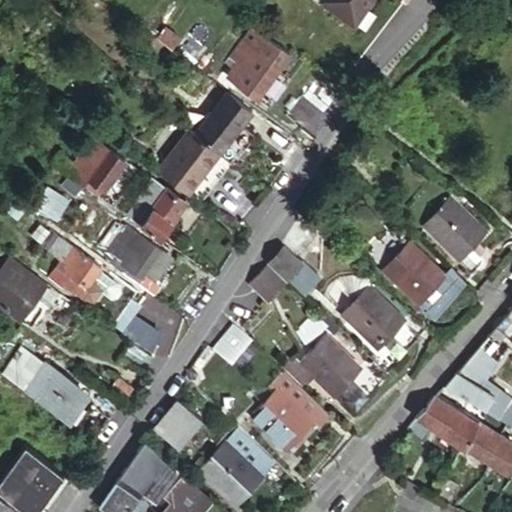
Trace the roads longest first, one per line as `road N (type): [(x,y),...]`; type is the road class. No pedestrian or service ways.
road 1 (residential): [(66,511),(396,16),(417,0)]
road 2 (residential): [(511,280),(315,511)]
